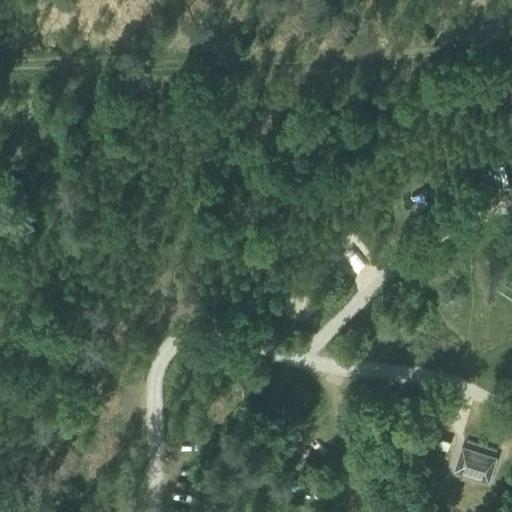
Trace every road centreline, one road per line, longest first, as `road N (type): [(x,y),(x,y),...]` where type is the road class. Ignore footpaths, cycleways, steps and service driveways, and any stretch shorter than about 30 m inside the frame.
road 1 (track): [(511,47),(173,66),(0,64)]
road 2 (track): [(333,369),(343,511)]
